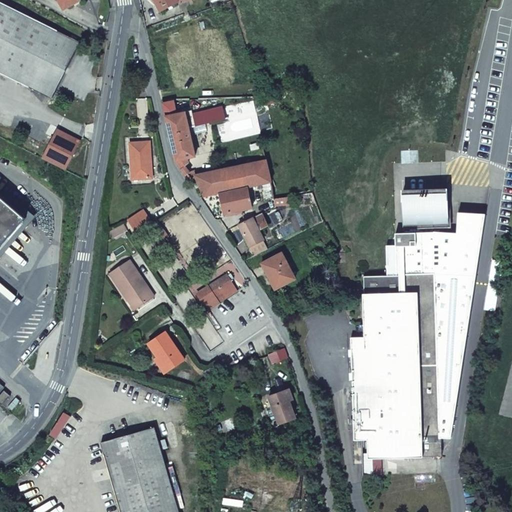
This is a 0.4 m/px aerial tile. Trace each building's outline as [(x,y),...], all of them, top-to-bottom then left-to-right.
[(61,0),(66,8),(80,0),(61,0)] [(177,0),(155,0),(161,11),(178,2),(177,0)] [(81,42),(0,2),(0,72),(52,99),(81,42)] [(173,101),(164,103),(167,116),(176,114),(173,101)] [(222,105),(189,113),(192,126),(225,118),(222,105)] [(176,114),(167,116),(177,162),(187,175),(190,173),(185,166),(190,162),(187,159),(195,157),(186,112),(176,114)] [(80,141),(58,130),(43,158),(66,170),(80,141)] [(150,141),(130,143),(133,179),(153,178),(152,168),(151,167),(150,156),(151,156),(150,141)] [(218,171),(194,175),(205,197),(221,194),(248,189),(272,184),(267,160),(240,166),(218,171)] [(248,189),(221,194),(225,214),(252,208),(248,189)] [(448,192),(403,193),(403,225),(439,224),(438,203),(448,203),(448,192)] [(0,247),(26,217),(0,194),(0,247)] [(449,223),(448,203),(438,203),(439,224),(449,223)] [(262,213),(240,224),(251,246),(252,246),(264,240),(264,239),(257,226),(266,221),(262,213)] [(368,441),(368,458),(412,457),(412,466),(443,465),(443,456),(442,456),(438,368),(463,367),(486,215),(459,213),(457,233),(434,232),(396,233),(396,246),(386,246),(387,276),(363,276),(365,337),(351,337),(354,441),(368,441)] [(137,215),(128,220),(136,234),(152,223),(149,219),(146,214),(139,218),(137,215)] [(164,230),(157,220),(152,223),(163,239),(167,237),(163,230),(164,230)] [(123,224),(111,232),(115,239),(127,231),(123,224)] [(264,240),(252,246),(256,255),(268,249),(264,240)] [(275,282),(278,288),(295,279),(282,254),(263,264),(267,272),(272,283),(275,282)] [(129,260),(110,273),(115,281),(118,279),(137,308),(154,297),(129,260)] [(231,273),(198,293),(208,310),(237,291),(231,281),(234,278),(231,273)] [(137,308),(118,279),(115,281),(135,310),(137,308)] [(166,331),(149,343),(158,357),(159,357),(160,356),(170,370),(185,359),(166,331)] [(285,348),(269,355),(273,363),(288,357),(285,348)] [(156,359),(165,373),(170,370),(160,356),(159,357),(158,357),(156,359)] [(282,392),(269,397),(278,424),(294,418),(290,406),(293,404),(288,389),(282,392)] [(11,395),(5,390),(0,395),(0,402),(3,405),(11,395)] [(177,511),(154,427),(101,443),(120,511),(177,511)]
